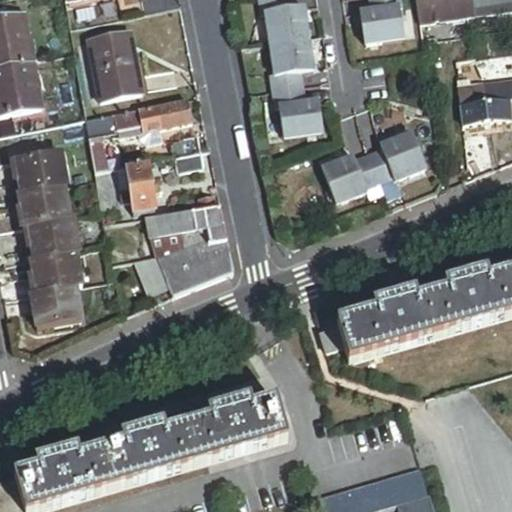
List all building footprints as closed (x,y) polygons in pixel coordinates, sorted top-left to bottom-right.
[(370,0),(372,15),(402,14),(405,13),(403,0),(370,0)] [(473,0),(433,0),(418,2),(422,29),(476,22),(473,0)] [(511,0),(473,0),(476,22),(511,16),(511,0)] [(261,6),(263,21),(268,20),(295,14),(293,1),(261,6)] [(268,20),(277,81),(304,78),(316,77),(307,12),(295,14),(268,20)] [(362,17),(367,50),(407,44),(402,14),(372,15),(362,17)] [(0,74),(39,67),(30,20),(0,26),(0,74)] [(135,36),(92,45),(105,106),(147,97),(135,36)] [(39,67),(0,74),(0,107),(3,122),(48,113),(39,67)] [(272,82),(277,114),(281,114),(308,108),(304,78),(277,81),(272,82)] [(460,85),(461,93),(473,91),(472,84),(460,85)] [(511,108),(511,86),(473,91),(461,93),(462,99),(510,94),(511,108)] [(511,108),(510,94),(462,99),(466,132),(511,126),(511,108)] [(117,119),(89,124),(92,140),(99,138),(119,134),(120,141),(146,136),(161,133),(194,126),(190,105),(117,120),(117,119)] [(281,114),(286,145),(325,139),(320,106),(308,108),(281,114)] [(163,140),(161,133),(146,136),(147,144),(163,140)] [(119,134),(99,138),(100,143),(104,142),(110,176),(121,174),(117,150),(147,144),(146,136),(120,141),(119,134)] [(414,139),(383,151),(384,156),(396,186),(397,188),(429,176),(414,139)] [(204,156),(201,140),(175,145),(173,148),(176,161),(204,156)] [(100,143),(93,144),(99,178),(110,176),(104,142),(100,143)] [(22,165),(25,186),(28,198),(71,191),(74,190),(68,156),(22,165)] [(384,156),(357,166),(369,197),(396,186),(384,156)] [(207,173),(204,157),(179,162),(181,178),(207,173)] [(357,166),(355,162),(324,174),(339,211),(370,199),(369,197),(357,166)] [(20,187),(25,186),(22,165),(16,166),(20,187)] [(130,172),(132,184),(137,220),(158,217),(151,169),(130,172)] [(130,172),(121,174),(123,185),(132,184),(130,172)] [(71,191),(28,198),(24,199),(27,211),(30,232),(34,231),(77,223),(71,191)] [(205,214),(219,211),(218,201),(203,204),(203,207),(205,214)] [(227,229),(224,210),(219,211),(205,214),(198,215),(196,215),(200,234),(212,232),(227,229)] [(30,232),(27,211),(21,212),(25,233),(29,232),(30,232)] [(196,215),(166,220),(166,222),(152,224),(155,242),(200,234),(196,215)] [(80,223),(77,223),(34,231),(38,252),(40,264),(83,256),(86,255),(80,223)] [(232,273),(236,271),(227,229),(212,232),(214,242),(217,241),(232,273)] [(38,252),(34,231),(30,232),(29,232),(32,253),(38,252)] [(200,234),(155,242),(159,259),(172,257),(173,254),(183,254),(200,247),(200,248),(214,242),(212,232),(200,234)] [(178,298),(232,273),(217,241),(214,242),(200,248),(200,247),(183,254),(173,254),(172,257),(159,259),(159,260),(178,298)] [(89,290),(83,256),(40,264),(36,264),(39,278),(42,298),(82,291),(89,290)] [(42,298),(39,278),(33,279),(37,299),(42,298)] [(344,329),(346,334),(351,353),(356,368),(511,322),(511,280),(494,286),(492,278),(451,290),(453,297),(423,306),(421,299),(380,311),(382,318),(344,329)] [(89,325),(82,291),(42,298),(37,299),(40,316),(43,334),(89,325)] [(34,317),(40,316),(37,299),(31,300),(34,317)] [(351,353),(346,334),(326,340),(332,358),(351,353)] [(37,478),(14,484),(15,487),(22,511),(61,511),(287,447),(276,409),(252,416),(250,409),(209,420),(211,428),(165,441),(163,434),(122,446),(124,453),(78,466),(76,459),(35,471),(37,478)] [(421,476),(318,508),(319,511),(399,511),(430,503),(421,476)] [(0,511),(22,511),(15,487),(0,491),(0,511)] [(433,511),(431,503),(430,503),(399,511),(433,511)]
